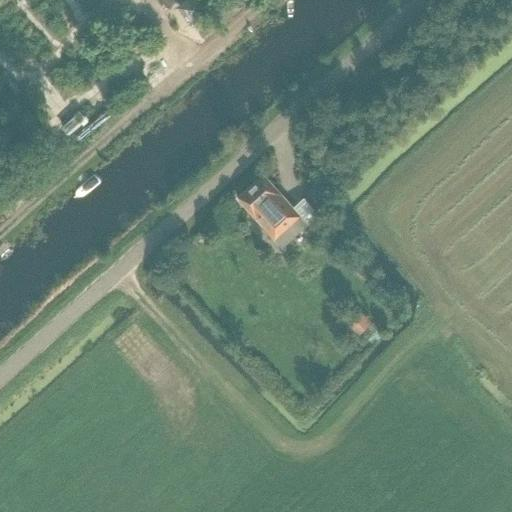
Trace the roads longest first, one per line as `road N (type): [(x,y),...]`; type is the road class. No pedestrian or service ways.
road 1 (unclassified): [(0,376),(418,0)]
road 2 (unclassified): [(0,242),(268,0)]
